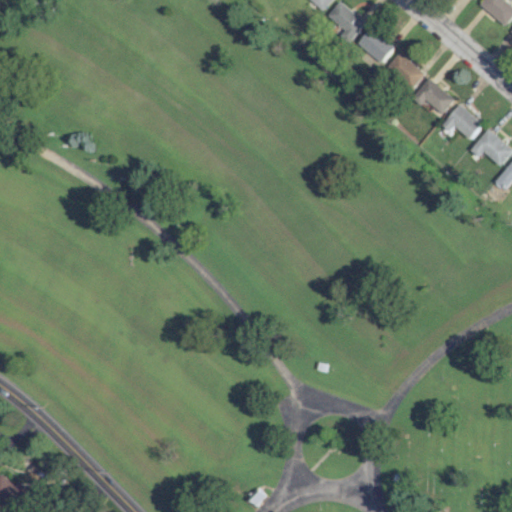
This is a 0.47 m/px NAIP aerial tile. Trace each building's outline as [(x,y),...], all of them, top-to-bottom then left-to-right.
[(310,0),(322,10),(331,0),(310,0)] [(511,4),(506,0),(482,0),(480,4),(505,26),(511,18),(511,4)] [(350,41),(365,22),(340,1),(324,19),(350,41)] [(357,42),(380,63),(393,49),(370,28),(357,42)] [(425,74),(400,52),(386,67),(411,89),(425,74)] [(411,98),(420,106),(426,99),(442,114),(455,99),(429,77),(411,98)] [(450,131),(455,126),(470,139),(483,123),(460,104),(442,125),(450,131)] [(500,166),(511,152),(511,148),(489,128),(470,149),(479,157),(484,151),(500,166)] [(511,161),(494,181),(505,190),(511,181),(511,161)]
